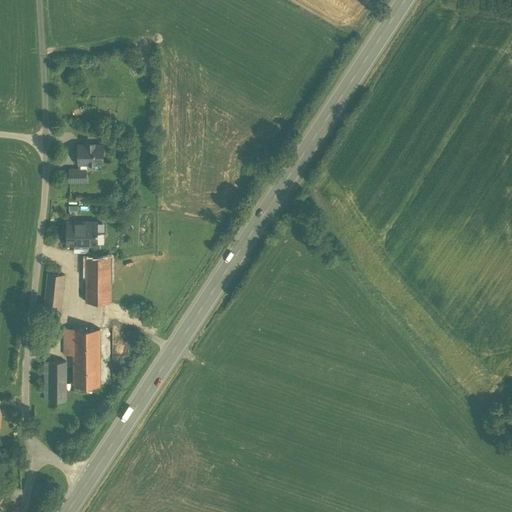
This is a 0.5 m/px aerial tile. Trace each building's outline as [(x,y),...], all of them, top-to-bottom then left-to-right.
[(110,146),(83,146),(83,167),(73,167),(73,184),(93,184),(93,168),(110,168),(110,146)] [(97,223),(67,223),(68,244),(74,244),(89,244),(97,244),(97,223)] [(119,258),(95,258),(95,303),(119,303),(119,258)] [(67,284),(49,283),(47,317),(65,318),(67,284)] [(105,330),(70,329),(70,361),(49,361),(49,401),(70,401),(71,385),(105,385),(105,330)]
